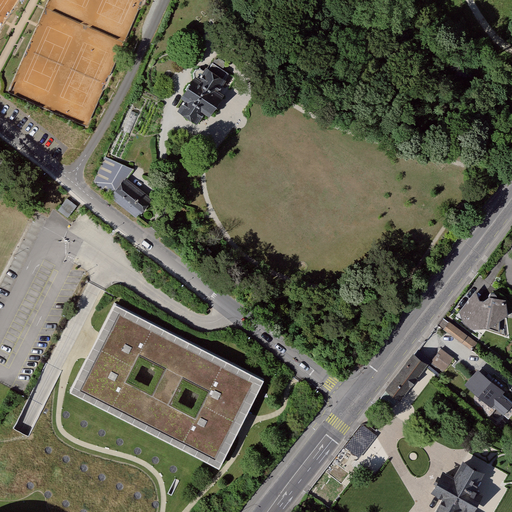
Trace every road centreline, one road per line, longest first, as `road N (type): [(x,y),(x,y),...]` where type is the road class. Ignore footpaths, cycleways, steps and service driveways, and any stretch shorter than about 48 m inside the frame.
road 1 (residential): [(354,403),(0,125)]
road 2 (primary): [(354,403),(511,198)]
road 3 (primary): [(267,511),(354,403)]
